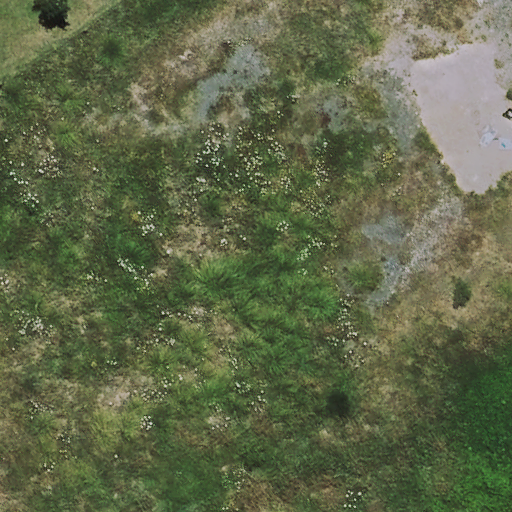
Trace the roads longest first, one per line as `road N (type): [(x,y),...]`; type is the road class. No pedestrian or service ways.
road 1 (unknown): [(511,129),(0,401)]
road 2 (unknown): [(3,400),(64,511)]
